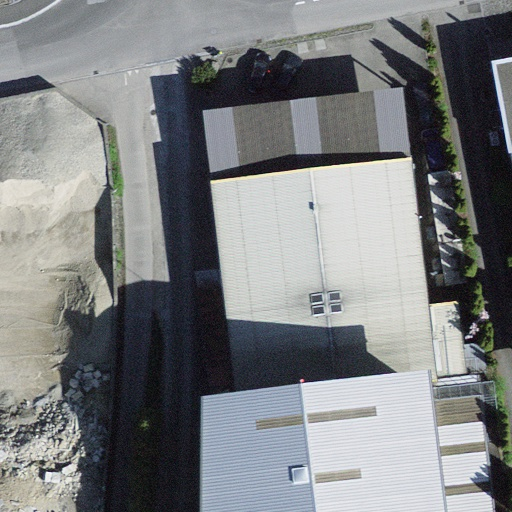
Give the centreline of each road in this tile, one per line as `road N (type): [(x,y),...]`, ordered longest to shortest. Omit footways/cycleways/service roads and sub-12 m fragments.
road 1 (track): [(132,511),(142,125),(161,30)]
road 2 (residential): [(161,30),(0,66)]
road 3 (residential): [(315,0),(161,30)]
